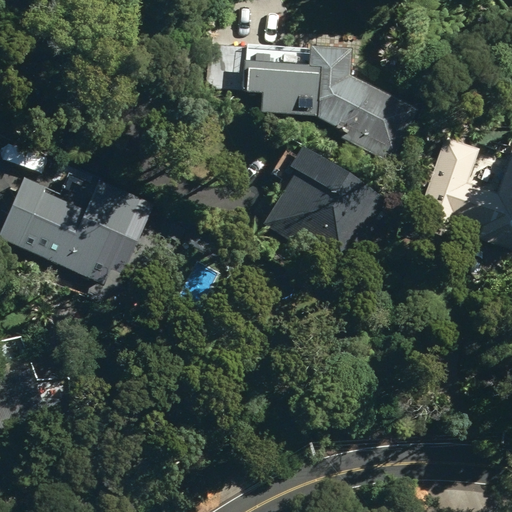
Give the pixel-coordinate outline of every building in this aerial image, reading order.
[(305,51),(242,47),(242,48),(208,45),(205,87),(238,89),(238,92),(242,92),(241,95),(257,96),(257,116),(309,119),(392,158),(415,110),(345,78),(346,52),(305,49),(305,51)] [(474,240),(511,253),(511,143),(494,196),(464,186),(476,153),(441,141),(411,228),(445,239),(452,220),(478,228),(474,240)] [(261,224),(342,276),(387,207),(295,147),(281,169),(291,175),(261,224)] [(121,278),(152,208),(95,182),(83,210),(46,193),(20,248),(100,285),(107,272),(121,278)] [(37,408),(21,373),(0,382),(0,436),(33,422),(28,412),(37,408)]
